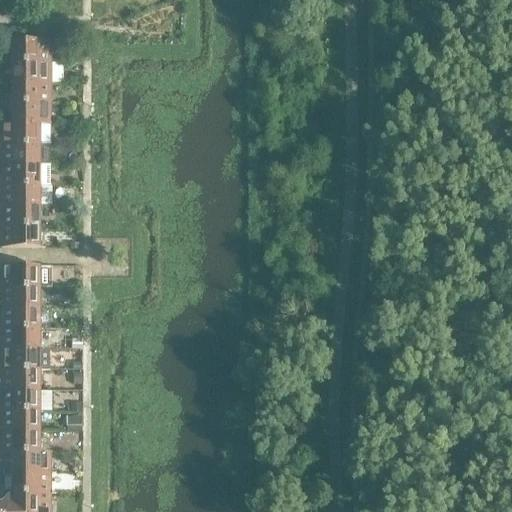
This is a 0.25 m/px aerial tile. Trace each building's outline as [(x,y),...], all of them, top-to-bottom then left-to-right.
[(51,63),(51,42),(12,42),(12,53),(10,55),(1,55),(1,64),(51,63)] [(51,84),(51,63),(1,64),(1,72),(10,72),(12,75),(12,84),(51,84)] [(51,104),(51,84),(12,84),(12,93),(10,96),(1,96),(1,104),(51,104)] [(51,126),(51,104),(1,104),(1,113),(10,113),(12,115),(12,124),(12,125),(40,125),(40,126),(51,126)] [(0,145),(40,146),(40,126),(40,125),(12,125),(12,124),(2,124),(2,135),(0,136),(0,145)] [(40,166),(40,146),(0,145),(0,155),(2,157),(2,166),(40,166)] [(50,187),(50,166),(40,166),(2,166),(2,176),(0,177),(0,186),(40,187),(50,187)] [(40,207),(40,187),(0,186),(0,196),(2,198),(2,207),(40,207)] [(0,227),(40,228),(40,207),(2,207),(2,216),(0,218),(0,227)] [(40,249),(40,228),(0,227),(0,236),(2,239),(2,249),(40,249)] [(0,289),(40,289),(40,268),(2,268),(2,278),(0,279),(0,289)] [(40,310),(40,289),(0,289),(0,298),(2,300),(2,310),(40,310)] [(0,330),(40,330),(40,310),(2,310),(2,319),(0,320),(0,330)] [(40,351),(40,330),(0,330),(0,339),(2,341),(2,351),(40,351)] [(0,371),(40,371),(40,351),(2,351),(2,360),(0,361),(0,371)] [(40,392),(40,371),(0,371),(0,380),(2,382),(2,392),(40,392)] [(0,412),(40,412),(40,392),(2,392),(2,401),(0,402),(0,412)] [(40,433),(40,412),(0,412),(0,421),(2,423),(2,433),(40,433)] [(0,453),(40,453),(40,433),(2,433),(2,442),(0,443),(0,453)] [(51,474),(51,453),(40,453),(0,453),(0,461),(9,462),(12,465),(12,474),(51,474)] [(51,496),(51,474),(12,474),(12,494),(12,496),(51,496)] [(50,511),(51,496),(12,496),(12,494),(8,499),(15,506),(20,511),(50,511)] [(20,511),(15,506),(8,499),(3,504),(4,504),(4,510),(4,511),(20,511)]
